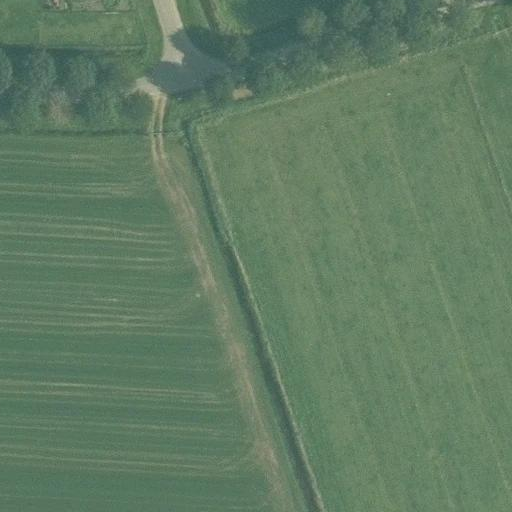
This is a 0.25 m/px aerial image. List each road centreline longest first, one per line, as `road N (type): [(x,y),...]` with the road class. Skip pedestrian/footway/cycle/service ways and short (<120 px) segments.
road 1 (unclassified): [(459,0),(188,84)]
road 2 (unclassified): [(188,84),(117,93),(0,91)]
